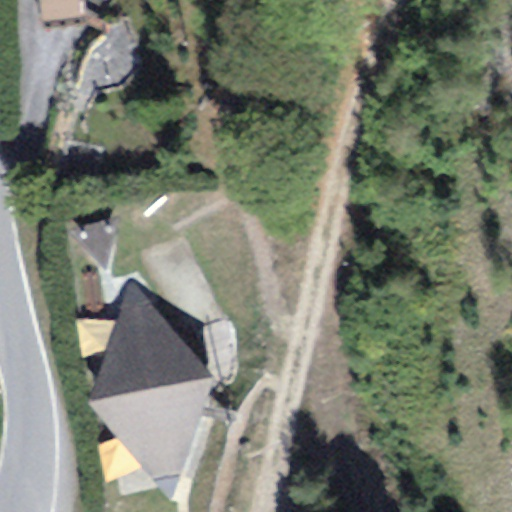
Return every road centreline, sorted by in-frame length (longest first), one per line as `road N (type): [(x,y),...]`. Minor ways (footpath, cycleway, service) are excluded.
road 1 (track): [(252,511),(316,194),(380,0)]
road 2 (tertiary): [(0,325),(16,403),(16,511)]
